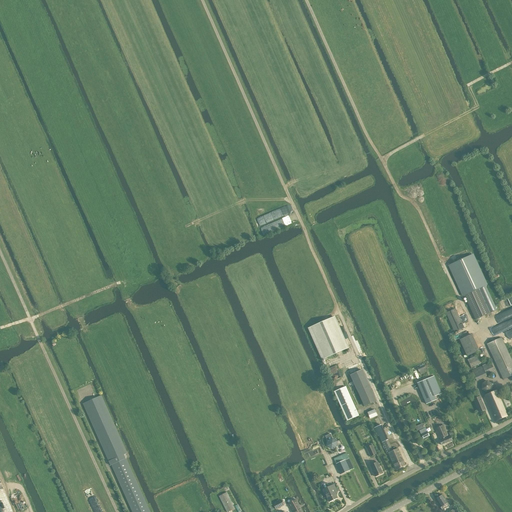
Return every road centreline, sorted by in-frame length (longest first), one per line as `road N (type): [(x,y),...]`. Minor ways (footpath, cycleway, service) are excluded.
road 1 (track): [(394,436),(202,0)]
road 2 (track): [(511,396),(414,201),(400,194),(370,141),(306,0)]
road 3 (track): [(117,511),(37,336)]
road 4 (unclassified): [(344,511),(511,421)]
road 5 (track): [(383,161),(475,108),(468,84),(511,62)]
road 6 (tertiary): [(390,511),(511,443)]
road 7 (track): [(0,327),(120,282)]
